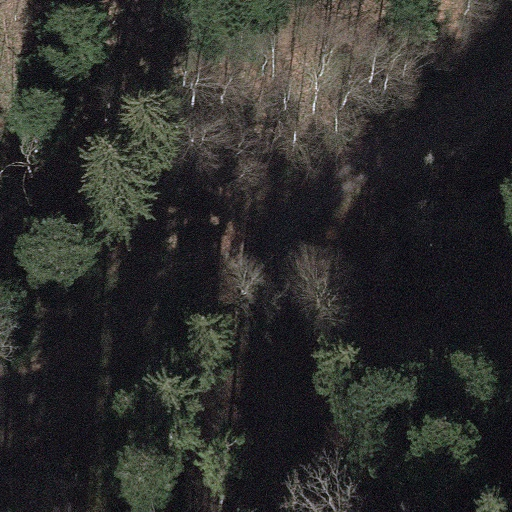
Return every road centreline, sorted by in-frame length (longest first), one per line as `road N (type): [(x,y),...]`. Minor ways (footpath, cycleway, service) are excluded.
road 1 (track): [(0,410),(254,250),(511,73)]
road 2 (track): [(254,250),(370,350),(511,368)]
